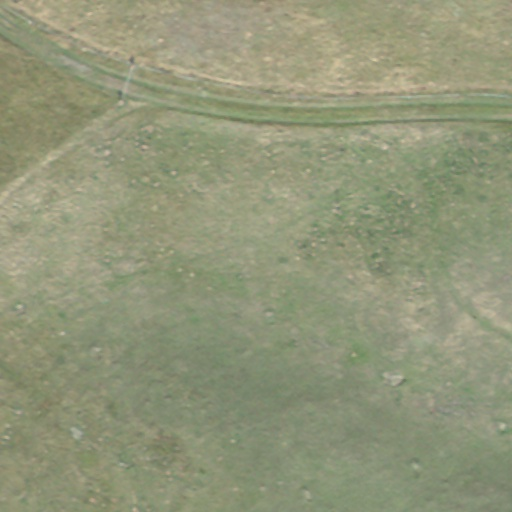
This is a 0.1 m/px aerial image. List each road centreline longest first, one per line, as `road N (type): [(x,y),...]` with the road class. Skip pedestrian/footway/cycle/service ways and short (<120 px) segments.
road 1 (track): [(501,104),(248,220),(0,288)]
road 2 (track): [(511,104),(368,110),(175,103),(0,22)]
